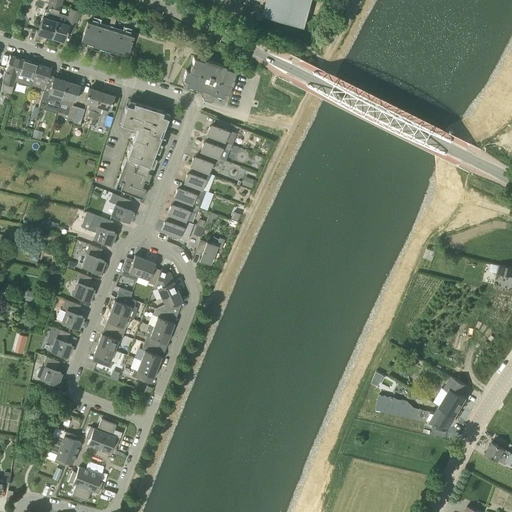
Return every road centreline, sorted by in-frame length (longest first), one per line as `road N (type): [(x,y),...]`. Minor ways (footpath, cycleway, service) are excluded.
road 1 (tertiary): [(511,179),(149,0)]
road 2 (residential): [(139,238),(192,103),(0,39)]
road 3 (residential): [(147,421),(70,386),(115,253),(139,238)]
road 4 (residential): [(147,421),(194,296),(176,254),(139,238)]
road 5 (residential): [(17,511),(24,494),(108,511),(147,421)]
road 6 (tertiary): [(433,511),(511,370)]
